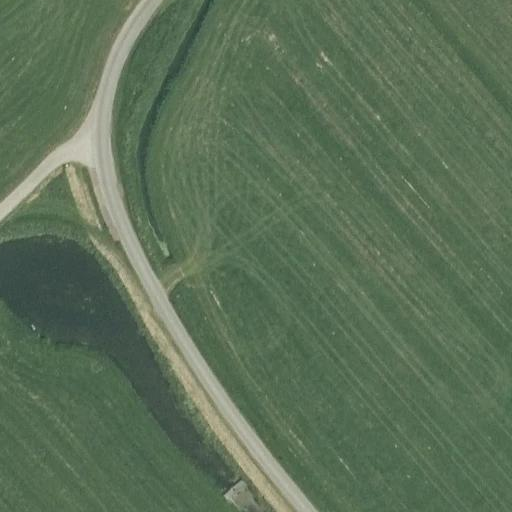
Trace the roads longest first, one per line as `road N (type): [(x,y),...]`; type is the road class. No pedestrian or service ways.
road 1 (unclassified): [(310,511),(220,397),(152,284),(125,232),(100,136)]
road 2 (unclassified): [(100,136),(121,47),(153,0)]
road 3 (unclassified): [(0,211),(61,154),(100,136)]
